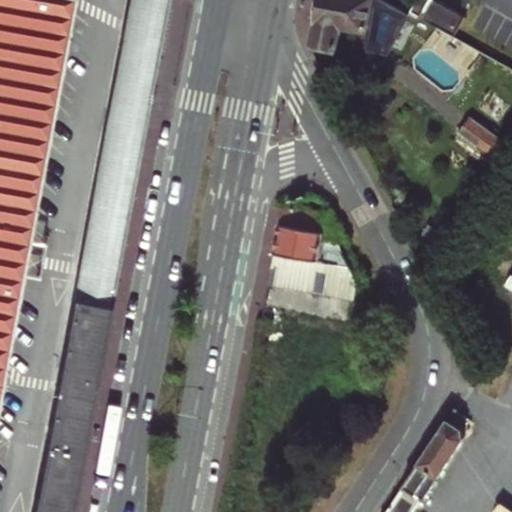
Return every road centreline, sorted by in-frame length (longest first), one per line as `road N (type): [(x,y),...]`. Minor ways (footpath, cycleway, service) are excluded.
road 1 (primary): [(219,0),(134,452)]
road 2 (tertiary): [(354,511),(417,413),(428,358),(416,300),(348,176)]
road 3 (primary): [(175,511),(236,184)]
road 4 (tertiary): [(348,176),(267,27)]
road 5 (primary): [(236,184),(267,27)]
road 6 (primary): [(236,184),(286,159),(348,176)]
